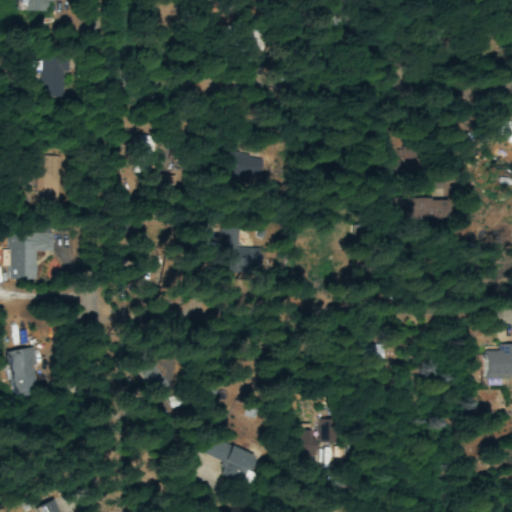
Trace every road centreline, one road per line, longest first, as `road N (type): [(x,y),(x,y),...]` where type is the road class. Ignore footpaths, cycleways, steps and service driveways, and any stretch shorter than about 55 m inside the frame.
road 1 (residential): [(0,313),(511,316)]
road 2 (residential): [(98,511),(98,0)]
road 3 (residential): [(511,90),(98,77)]
road 4 (residential): [(361,203),(97,202)]
